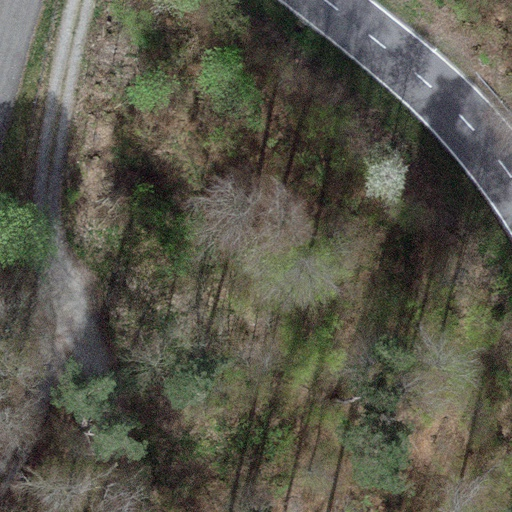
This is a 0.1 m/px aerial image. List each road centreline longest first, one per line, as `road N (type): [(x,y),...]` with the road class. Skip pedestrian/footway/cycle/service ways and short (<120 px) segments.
road 1 (track): [(90,0),(36,290),(0,346)]
road 2 (secondary): [(320,0),(447,103),(511,178)]
road 3 (track): [(97,511),(36,290)]
